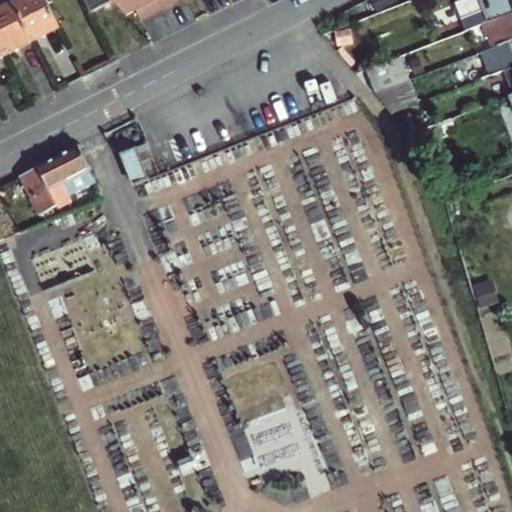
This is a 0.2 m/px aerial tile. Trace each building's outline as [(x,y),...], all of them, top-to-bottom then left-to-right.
[(61,26),(48,0),(18,0),(15,2),(34,39),(61,26)] [(116,0),(128,13),(138,7),(143,15),(151,11),(152,13),(164,7),(160,0),(116,0)] [(461,31),(467,28),(503,15),(511,11),(511,0),(477,0),(475,1),(475,0),(451,0),(449,1),(461,31)] [(34,39),(15,2),(0,9),(0,42),(5,54),(34,39)] [(511,39),(511,11),(503,15),(508,26),(471,40),(476,53),(511,39)] [(503,15),(467,28),(471,40),(508,26),(503,15)] [(473,69),(477,78),(498,71),(511,65),(511,39),(476,53),(481,66),(473,69)] [(407,79),(409,79),(399,55),(365,68),(374,92),(407,79)] [(511,65),(498,71),(503,86),(511,82),(511,65)] [(374,92),(376,97),(386,111),(416,100),(407,79),(374,92)] [(506,95),(511,92),(511,82),(503,86),(506,95)] [(440,143),(432,122),(403,133),(418,151),(440,143)] [(147,144),(137,148),(143,163),(153,160),(147,144)] [(97,185),(80,148),(79,148),(19,179),(28,200),(30,200),(36,212),(38,217),(55,208),(57,212),(73,204),(70,198),(97,185)] [(150,181),(149,178),(143,163),(137,148),(122,154),(131,175),(135,186),(150,181)] [(0,227),(27,216),(16,190),(0,196),(0,227)] [(497,329),(492,311),(478,314),(483,333),(497,329)]
